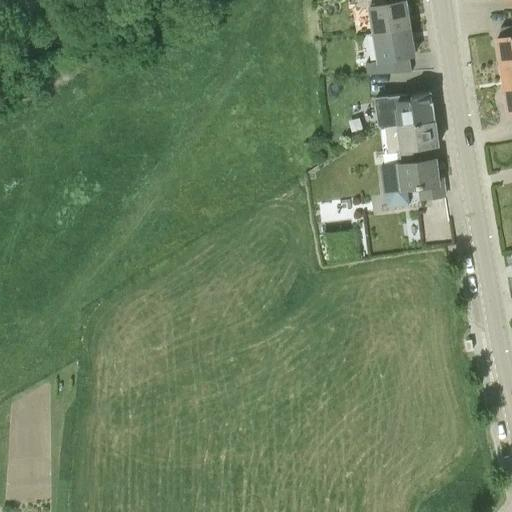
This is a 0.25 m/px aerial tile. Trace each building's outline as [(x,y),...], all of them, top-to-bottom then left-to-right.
[(367,7),(372,34),(410,28),(405,0),(386,4),(385,0),(354,0),(356,8),(367,7)] [(511,25),(500,27),(502,37),(497,38),(501,63),(511,61),(511,25)] [(372,34),(376,61),(366,63),(367,73),(398,71),(396,58),(415,55),(410,28),(372,34)] [(511,61),(501,63),(505,87),(511,85),(511,61)] [(376,98),(380,127),(399,125),(399,124),(435,120),(435,118),(433,103),(433,101),(432,93),(432,91),(412,94),(376,98)] [(439,145),(435,120),(399,124),(399,125),(380,127),(385,162),(380,163),(380,165),(427,159),(426,147),(438,146),(438,145),(439,145)] [(428,159),(427,159),(380,165),(383,192),(385,192),(387,207),(409,205),(407,190),(419,189),(420,199),(445,196),(443,183),(439,184),(435,158),(428,159)]
